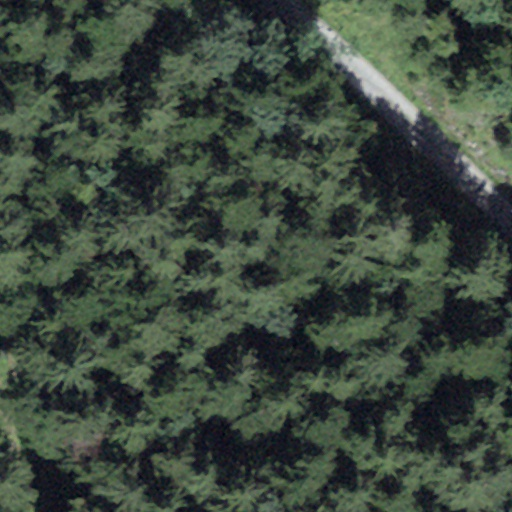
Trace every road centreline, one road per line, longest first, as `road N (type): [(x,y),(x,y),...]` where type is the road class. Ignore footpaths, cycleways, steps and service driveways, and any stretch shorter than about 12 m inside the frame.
road 1 (track): [(277,0),(416,124),(511,224)]
road 2 (track): [(0,336),(48,511)]
